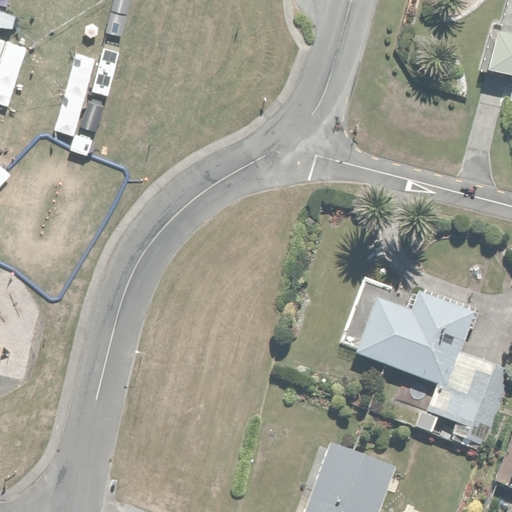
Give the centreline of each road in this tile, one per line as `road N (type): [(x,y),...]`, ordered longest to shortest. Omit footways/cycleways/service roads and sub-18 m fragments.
road 1 (residential): [(282,145),(173,211),(144,251),(123,296),(73,511)]
road 2 (residential): [(282,145),(511,205)]
road 3 (residential): [(352,0),(312,117),(282,145)]
